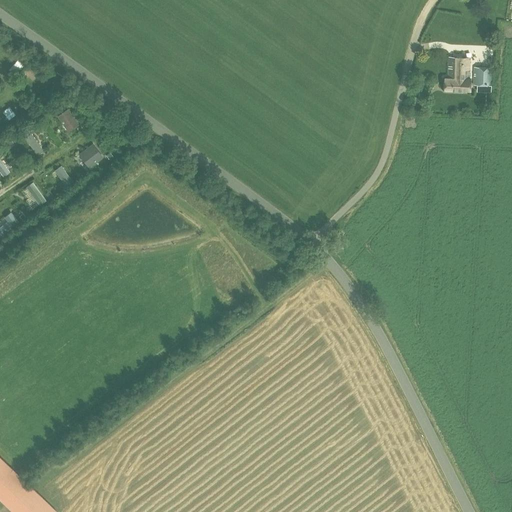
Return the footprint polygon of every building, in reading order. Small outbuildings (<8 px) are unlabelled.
[(444,90),(470,91),(470,78),(470,58),(449,57),(448,78),(445,77),(444,90)] [(476,88),(481,89),(481,85),(492,85),(493,67),(474,66),(473,85),(476,85),(476,88)] [(78,124),(68,109),(57,116),(68,131),(78,124)] [(25,135),(37,154),(43,151),(30,132),(25,135)] [(81,156),(90,168),(102,158),(93,146),(81,156)] [(0,170),(4,176),(9,172),(0,159),(0,170)] [(73,182),(61,166),(55,170),(67,187),(73,182)] [(46,200),(33,183),(27,187),(40,204),(46,200)] [(19,222),(12,212),(6,217),(8,221),(0,227),(0,231),(3,235),(19,222)] [(0,483),(13,470),(0,457),(0,483)] [(20,476),(0,496),(0,499),(13,511),(55,511),(56,511),(20,476)]
